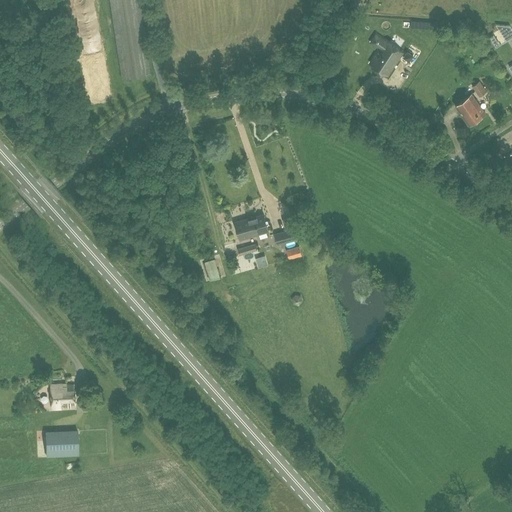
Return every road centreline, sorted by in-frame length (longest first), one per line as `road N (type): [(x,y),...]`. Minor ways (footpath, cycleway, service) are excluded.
road 1 (tertiary): [(0,225),(120,133),(215,98),(314,96),(456,159)]
road 2 (primary): [(321,511),(29,181)]
